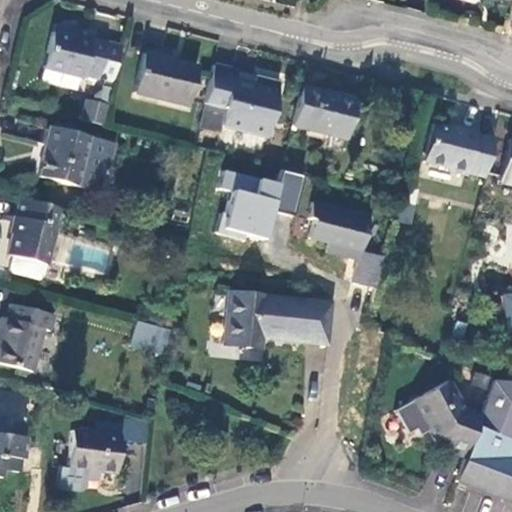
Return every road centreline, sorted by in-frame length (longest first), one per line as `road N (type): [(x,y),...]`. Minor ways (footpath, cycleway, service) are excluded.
road 1 (residential): [(511,86),(461,60),(385,41),(338,47),(150,0)]
road 2 (residential): [(192,511),(265,494),(316,495),(381,511)]
